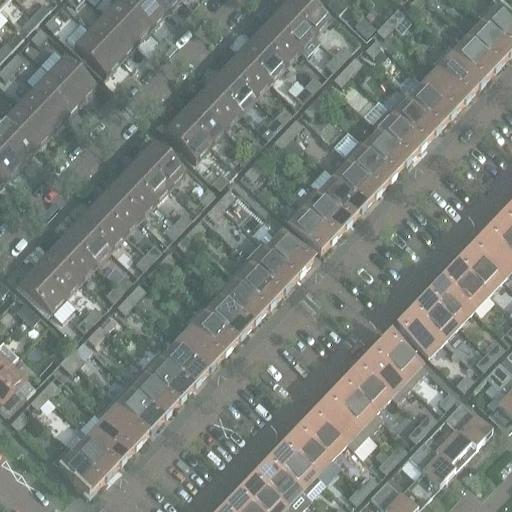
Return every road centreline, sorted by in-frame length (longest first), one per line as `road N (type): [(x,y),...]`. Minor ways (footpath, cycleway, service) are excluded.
road 1 (residential): [(511,87),(111,511)]
road 2 (residential): [(197,511),(511,185)]
road 3 (residential): [(0,253),(241,0)]
